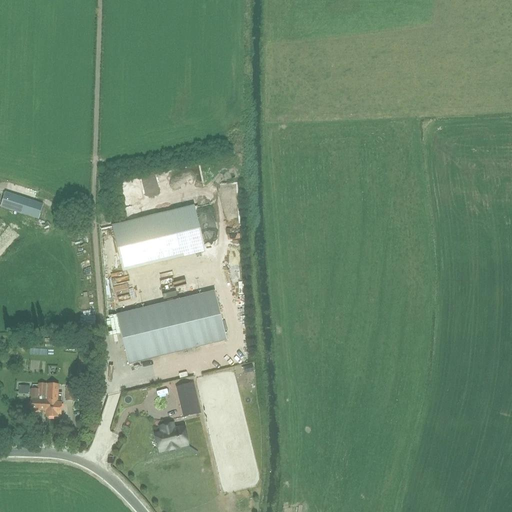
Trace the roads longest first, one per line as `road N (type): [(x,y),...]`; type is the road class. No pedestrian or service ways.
road 1 (track): [(105,335),(93,200),(100,0)]
road 2 (tertiary): [(142,511),(80,458),(0,454)]
